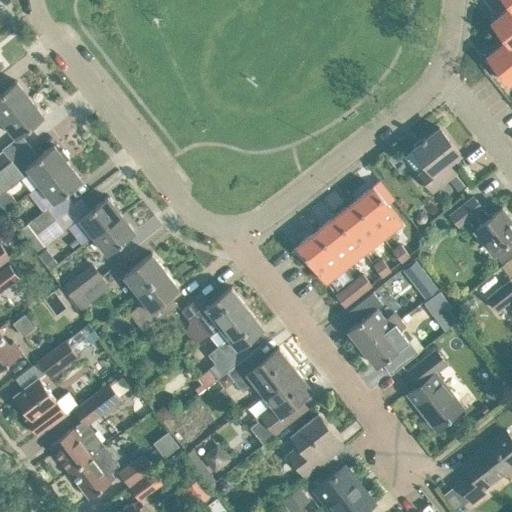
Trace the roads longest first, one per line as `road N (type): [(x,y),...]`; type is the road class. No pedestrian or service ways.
road 1 (residential): [(415,475),(231,227)]
road 2 (residential): [(35,0),(53,36),(186,207),(231,227)]
road 3 (residential): [(231,227),(272,208),(437,72)]
road 4 (residential): [(511,167),(437,72)]
